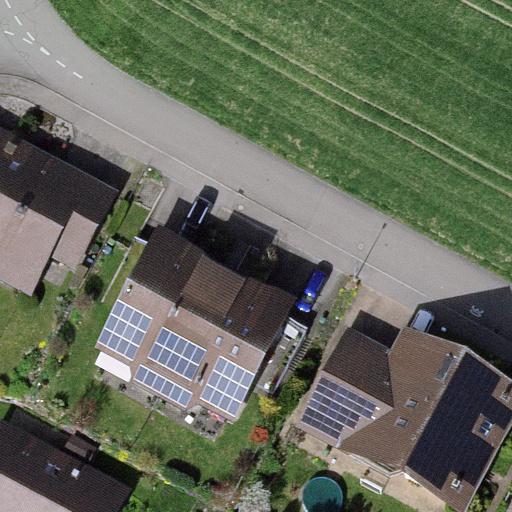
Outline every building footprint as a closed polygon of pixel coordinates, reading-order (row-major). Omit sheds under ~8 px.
[(66,271),(107,196),(0,137),(0,285),(23,298),(45,260),(66,271)] [(163,386),(220,283),(154,246),(96,349),(163,386)] [(220,283),(163,386),(225,420),(283,318),(220,283)] [(381,368),(343,346),(293,433),(431,511),(452,511),(510,411),(395,345),(381,368)] [(109,511),(118,497),(0,429),(0,511),(109,511)]
